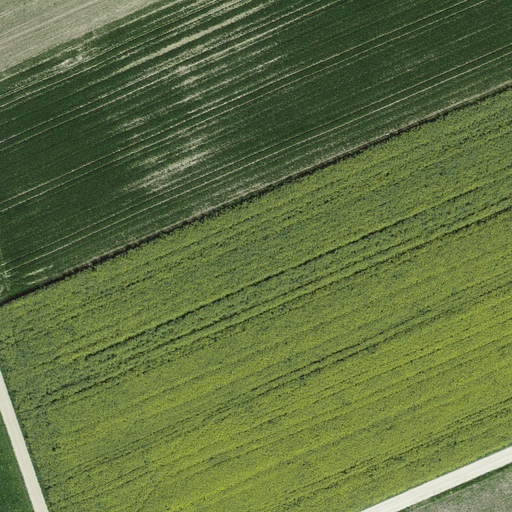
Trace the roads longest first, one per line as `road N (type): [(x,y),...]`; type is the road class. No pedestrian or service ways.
road 1 (track): [(378,511),(511,456)]
road 2 (track): [(40,511),(0,390)]
